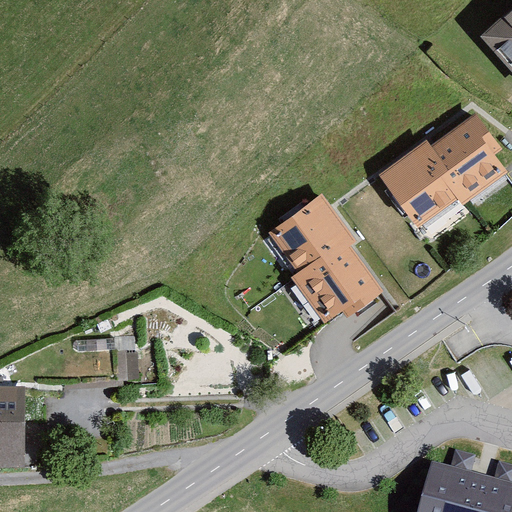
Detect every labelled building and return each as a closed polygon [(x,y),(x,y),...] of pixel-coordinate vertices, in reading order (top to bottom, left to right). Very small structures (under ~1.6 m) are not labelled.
[(511,0),(510,0),(471,35),(511,80),(511,0)] [(511,174),(511,165),(477,119),(398,178),(437,230),(511,174)] [(383,287),(320,199),(266,237),(329,325),(383,287)] [(19,387),(0,387),(0,466),(15,467),(19,387)] [(511,511),(511,486),(430,465),(417,511),(511,511)]
